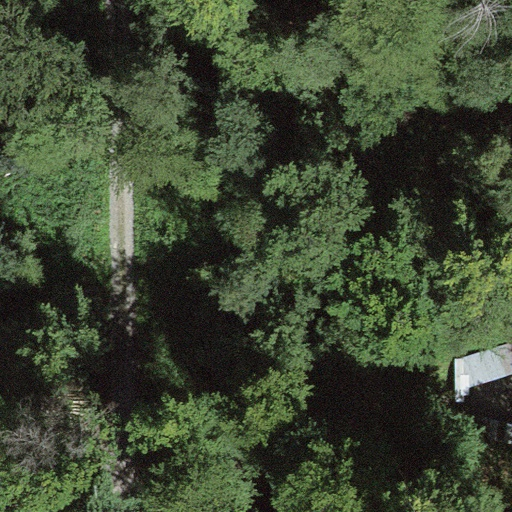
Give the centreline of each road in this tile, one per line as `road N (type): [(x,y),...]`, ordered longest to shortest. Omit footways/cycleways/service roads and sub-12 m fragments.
road 1 (track): [(115,0),(103,483),(83,511)]
road 2 (track): [(511,269),(281,437),(151,511)]
